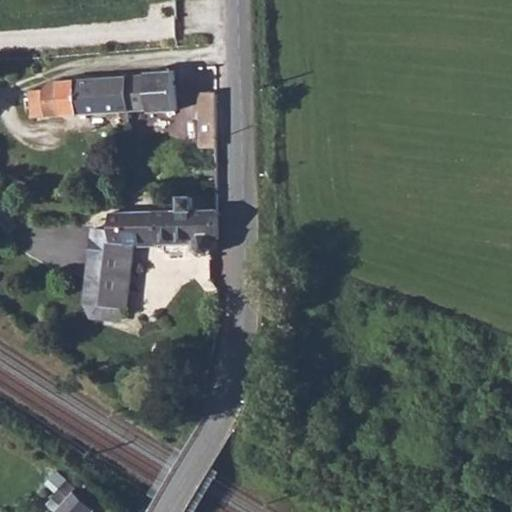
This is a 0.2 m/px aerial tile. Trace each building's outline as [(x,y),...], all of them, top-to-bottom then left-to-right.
[(147,72),(127,74),(130,111),(149,109),(151,111),(178,108),(174,68),(148,70),(147,72)] [(130,111),(127,74),(52,81),(45,88),(29,89),(31,106),(32,119),(130,111)] [(218,90),(199,91),(201,117),(218,116),(218,90)] [(218,116),(201,117),(201,146),(218,146),(218,116)] [(104,280),(101,306),(123,309),(129,310),(140,239),(196,239),(196,245),(201,252),(211,252),(219,244),(219,208),(137,210),(112,212),(109,231),(98,229),(91,279),(104,280)] [(122,321),(123,309),(101,306),(104,280),(91,279),(88,303),(94,318),(122,321)] [(93,511),(106,495),(81,478),(57,511),(93,511)]
